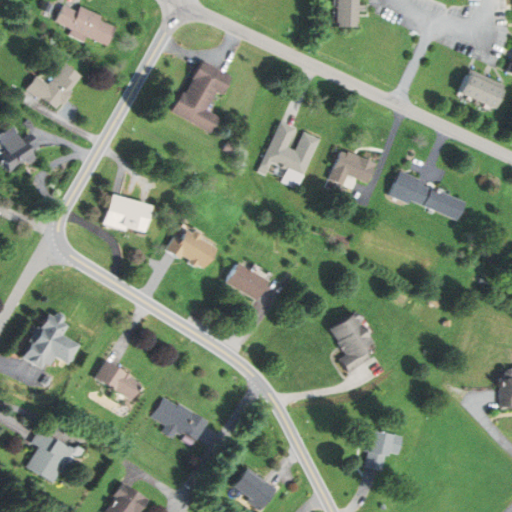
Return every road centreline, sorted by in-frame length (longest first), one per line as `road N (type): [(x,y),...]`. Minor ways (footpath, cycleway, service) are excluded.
road 1 (tertiary): [(182,4),(66,208),(60,237),(79,261),(262,383),(335,511)]
road 2 (tertiary): [(511,156),(182,4)]
road 3 (residential): [(262,383),(179,503)]
